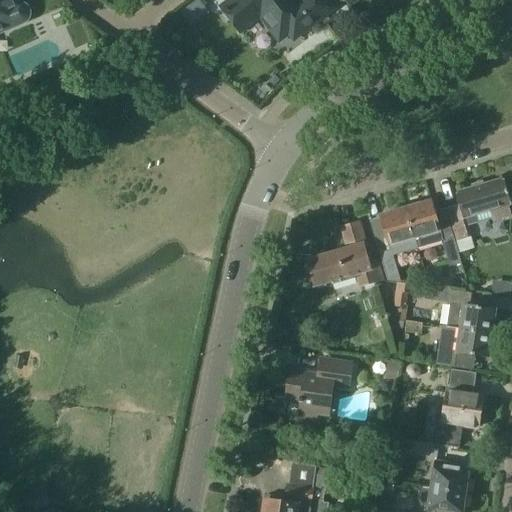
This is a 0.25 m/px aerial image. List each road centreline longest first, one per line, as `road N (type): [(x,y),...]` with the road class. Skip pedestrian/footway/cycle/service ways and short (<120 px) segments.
road 1 (residential): [(186,511),(253,211),(283,152)]
road 2 (residential): [(283,152),(339,101),(504,3)]
road 3 (residential): [(283,152),(126,32)]
road 4 (residential): [(511,134),(333,188)]
